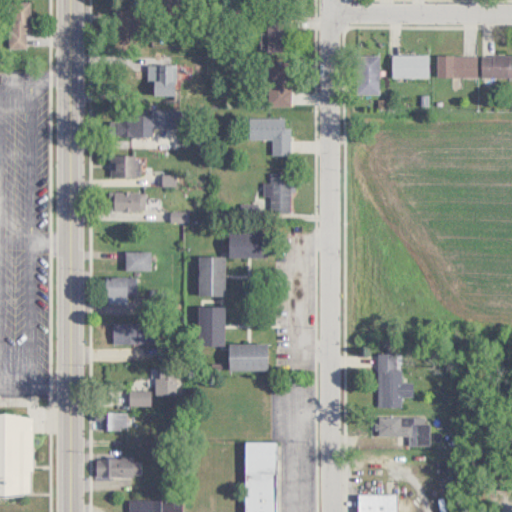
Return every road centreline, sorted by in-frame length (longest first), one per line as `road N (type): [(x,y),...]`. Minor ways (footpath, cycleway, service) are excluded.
road 1 (residential): [(329,511),(326,0)]
road 2 (tertiary): [(66,511),(66,0)]
road 3 (residential): [(327,23),(511,24)]
